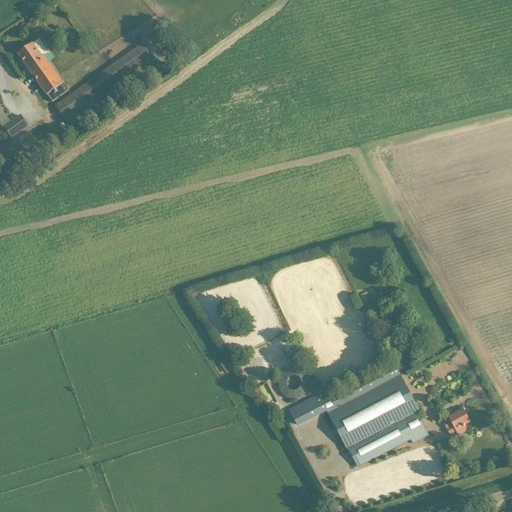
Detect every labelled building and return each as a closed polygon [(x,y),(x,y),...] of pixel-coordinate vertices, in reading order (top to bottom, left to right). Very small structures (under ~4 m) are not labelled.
[(39,40),(37,41),(36,41),(18,54),(53,103),(69,91),(44,56),(46,55),(48,53),(39,40)] [(67,123),(76,117),(84,112),(81,108),(153,57),(143,43),(56,105),(67,123)] [(0,121),(1,123),(1,125),(3,128),(4,127),(12,138),(28,126),(20,115),(10,122),(8,119),(9,119),(0,106),(0,121)] [(11,179),(12,170),(5,169),(4,178),(11,179)] [(358,298),(361,304),(371,299),(367,292),(358,298)] [(377,322),(381,317),(376,313),(372,318),(377,322)] [(456,335),(452,338),(455,344),(460,341),(456,335)] [(222,363),(229,374),(234,370),(227,360),(222,363)] [(322,402),(327,411),(347,450),(349,449),(359,468),(411,440),(413,444),(428,436),(417,415),(420,413),(401,376),(400,377),(394,365),(322,402)] [(277,373),(279,384),(292,382),(290,371),(277,373)] [(298,426),(327,411),(322,402),(319,395),(314,397),(291,410),(290,410),(298,426)] [(445,425),(445,426),(450,435),(457,432),(459,435),(466,432),(464,427),(465,427),(464,425),(470,422),(464,411),(450,418),(452,421),(445,425)]
